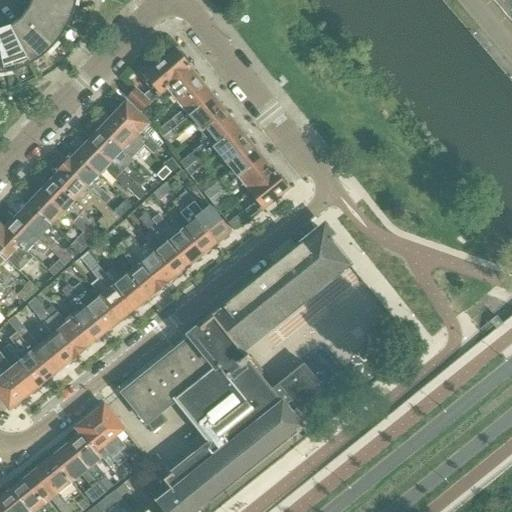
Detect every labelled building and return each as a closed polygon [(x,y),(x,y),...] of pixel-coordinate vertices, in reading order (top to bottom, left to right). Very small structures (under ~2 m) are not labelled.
[(31,0),(30,7),(68,25),(70,21),(72,16),(73,11),(74,6),(75,1),(75,0),(31,0)] [(30,7),(22,18),(52,48),(54,46),(57,42),(61,37),(63,33),(65,30),(68,25),(30,7)] [(22,18),(10,27),(30,64),(33,63),(37,60),(42,57),(46,53),(50,49),(52,48),(22,18)] [(10,27),(0,30),(0,50),(4,73),(8,73),(13,71),(18,70),(23,68),(30,64),(10,27)] [(150,103),(157,96),(173,83),(175,85),(182,78),(180,75),(188,68),(190,66),(178,51),(176,52),(174,50),(166,57),(168,59),(156,69),(154,67),(145,74),(147,77),(146,78),(141,83),(149,91),(143,96),(150,103)] [(170,95),(176,102),(200,83),(199,82),(200,79),(196,74),(193,74),(188,68),(180,75),(182,78),(175,85),(173,83),(157,96),(162,101),(170,95)] [(157,131),(162,138),(212,98),(207,91),(208,88),(204,83),(200,83),(176,102),(182,110),(157,131)] [(129,100),(126,103),(138,115),(150,103),(143,96),(135,89),(134,90),(133,90),(127,96),(128,97),(127,98),(129,100)] [(193,124),(200,132),(224,113),(224,112),(225,109),(221,104),(217,104),(212,98),(162,138),(167,145),(193,124)] [(118,112),(112,117),(119,124),(122,121),(129,128),(127,129),(152,153),(153,154),(159,148),(155,144),(159,140),(148,124),(138,115),(126,103),(125,104),(122,104),(117,108),(118,112)] [(179,163),(185,170),(236,128),(231,122),(232,119),(228,114),(225,114),(224,113),(200,132),(207,141),(179,163)] [(102,128),(101,129),(124,150),(130,144),(146,159),(152,153),(127,129),(129,128),(122,121),(119,124),(112,117),(109,121),(106,120),(101,125),(102,128)] [(218,155),(225,163),(249,144),(248,143),(249,140),(245,135),(242,135),(236,128),(185,170),(190,177),(218,155)] [(94,137),(88,142),(95,149),(97,147),(104,154),(103,155),(145,196),(152,189),(134,172),(118,157),(124,150),(101,129),(100,130),(97,129),(93,134),(94,137)] [(78,154),(77,154),(99,176),(105,170),(125,189),(139,201),(145,196),(103,155),(104,154),(97,147),(95,149),(88,142),(85,146),(82,146),(77,150),(78,154)] [(209,200),(214,196),(261,159),(256,152),(257,149),(253,144),(249,144),(225,163),(231,171),(203,193),(209,200)] [(79,180),(106,205),(112,200),(93,182),(99,176),(77,154),(77,155),(73,155),(61,167),(71,175),(73,172),(80,179),(79,180)] [(164,164),(172,172),(178,168),(171,158),(164,164)] [(214,196),(209,200),(214,207),(242,185),(249,193),(275,172),(269,165),(266,165),(261,159),(214,196)] [(53,180),(75,201),(85,211),(92,205),(103,216),(97,223),(106,231),(120,218),(114,213),(106,205),(79,180),(80,179),(73,172),(71,175),(61,167),(53,176),(53,179),(53,180)] [(275,172),(249,193),(255,201),(228,223),(234,231),(250,218),(288,188),(275,172)] [(45,188),(39,194),(47,201),(49,198),(56,205),(55,206),(72,223),(77,228),(82,233),(88,227),(83,222),(78,217),(79,217),(69,207),(75,201),(53,180),(52,181),(49,180),(44,185),(45,188)] [(166,184),(153,195),(158,201),(171,190),(166,184)] [(185,191),(178,197),(202,228),(201,229),(207,237),(210,235),(216,242),(220,239),(223,240),(228,236),(228,233),(229,232),(210,207),(202,213),(185,191)] [(29,204),(29,205),(51,227),(57,220),(67,230),(72,223),(55,206),(56,205),(49,198),(47,201),(39,194),(36,197),(33,197),(29,201),(29,204)] [(188,224),(182,229),(201,254),(202,253),(205,254),(210,250),(210,247),(216,242),(210,235),(207,237),(201,229),(202,228),(178,197),(171,202),(188,224)] [(126,201),(114,213),(120,218),(132,207),(126,201)] [(21,214),(15,219),(22,226),(25,224),(32,230),(31,232),(49,249),(66,265),(72,259),(65,252),(54,243),(45,233),(51,227),(29,205),(28,206),(25,205),(20,210),(21,214)] [(147,242),(174,276),(174,275),(178,277),(183,273),(183,269),(189,263),(183,256),(180,259),(174,251),(175,249),(153,221),(146,213),(139,219),(150,233),(144,238),(147,242)] [(160,216),(153,221),(175,249),(174,251),(180,259),(183,256),(189,263),(192,261),(196,262),(201,258),(200,254),(201,254),(182,229),(175,235),(160,216)] [(9,222),(3,228),(2,229),(27,252),(27,251),(32,246),(42,255),(49,249),(31,232),(32,230),(25,224),(22,226),(15,219),(12,223),(9,222)] [(0,253),(6,260),(14,252),(24,262),(30,255),(27,251),(27,252),(2,229),(3,228),(0,225),(0,253)] [(190,511),(192,511),(196,510),(214,495),(215,496),(224,489),(223,488),(241,473),(242,474),(251,468),(250,466),(268,451),(269,453),(277,446),(276,445),(295,430),(296,431),(297,431),(298,431),(299,431),(299,430),(299,426),(300,426),(298,423),(298,422),(290,412),(297,407),(298,408),(299,407),(300,408),(301,408),(300,407),(309,399),(310,400),(311,399),(310,398),(322,388),(313,377),(314,377),(313,376),(312,376),(304,367),(305,366),(304,365),(303,366),(302,365),(291,375),(290,374),(289,375),(280,383),(280,382),(279,383),(279,384),(271,390),(241,352),(244,349),(344,268),(344,269),(350,265),(334,245),(334,243),(333,242),(333,241),(332,240),(331,239),(329,239),(328,239),(327,237),(322,230),(193,334),(193,335),(193,336),(122,393),(153,432),(167,421),(160,413),(176,400),(210,443),(165,480),(190,511)] [(82,233),(78,238),(70,246),(78,253),(79,254),(92,242),(82,233)] [(133,268),(127,274),(146,298),(147,297),(150,299),(163,288),(156,278),(152,281),(146,273),(147,272),(123,242),(120,236),(113,242),(133,268)] [(130,236),(123,242),(147,272),(146,273),(152,281),(156,278),(163,288),(174,280),(173,277),(174,276),(147,242),(139,248),(130,236)] [(78,253),(70,246),(65,252),(72,259),(78,253)] [(106,291),(99,296),(119,320),(120,319),(123,320),(128,317),(128,313),(134,308),(128,300),(125,303),(118,295),(120,294),(98,266),(86,252),(80,258),(106,291)] [(0,279),(10,289),(17,282),(0,266),(6,260),(0,253),(0,279)] [(47,272),(52,276),(65,265),(59,260),(47,272)] [(107,264),(98,266),(120,294),(118,295),(125,303),(128,300),(134,308),(138,305),(141,306),(146,302),(145,299),(146,298),(127,274),(120,279),(112,269),(111,270),(107,264)] [(0,289),(2,292),(7,297),(12,291),(10,289),(0,279),(0,289)] [(17,296),(24,302),(38,289),(31,283),(17,296)] [(79,283),(72,289),(93,315),(91,317),(98,325),(101,322),(107,330),(110,327),(114,328),(119,324),(118,321),(119,320),(99,296),(93,288),(87,293),(79,283)] [(78,313),(72,318),(91,342),(92,342),(95,343),(100,339),(100,335),(107,330),(101,322),(98,325),(91,317),(93,315),(72,289),(69,285),(61,291),(78,313)] [(51,334),(45,340),(64,364),(65,364),(68,365),(81,354),(73,345),(70,347),(63,339),(65,338),(44,312),(34,298),(28,304),(51,334)] [(52,306),(44,312),(65,338),(63,339),(70,347),(73,345),(81,354),(91,346),(91,343),(91,342),(72,318),(71,318),(69,315),(62,320),(52,306)] [(511,315),(503,323),(502,323),(499,327),(511,341),(511,329),(510,328),(511,326),(511,315)] [(7,323),(17,334),(38,359),(36,361),(43,369),(46,366),(52,374),(55,371),(59,372),(63,368),(63,365),(64,364),(45,340),(38,345),(30,335),(29,335),(24,327),(23,328),(13,317),(7,323)] [(24,357),(17,362),(37,386),(41,387),(45,383),(45,379),(52,374),(46,366),(43,369),(36,361),(38,359),(17,334),(11,339),(24,357)] [(0,368),(10,382),(8,383),(15,391),(18,388),(24,396),(28,393),(31,394),(36,390),(36,387),(37,386),(17,362),(10,367),(8,365),(9,365),(0,353),(0,368)] [(10,382),(0,368),(0,398),(9,409),(10,408),(13,409),(18,405),(18,401),(24,396),(18,388),(15,391),(8,383),(10,382)] [(104,406),(89,418),(95,426),(98,423),(105,431),(102,433),(132,469),(135,463),(130,457),(131,456),(116,437),(124,431),(104,406)] [(76,428),(79,432),(97,453),(103,448),(108,454),(102,459),(109,468),(116,463),(126,476),(133,470),(132,469),(102,433),(105,431),(98,423),(95,426),(89,418),(76,428)] [(73,441),(67,446),(73,455),(77,452),(82,460),(80,461),(106,492),(113,486),(104,475),(95,464),(102,459),(97,453),(79,432),(73,437),(73,441)] [(43,465),(37,470),(71,511),(81,511),(89,506),(80,494),(73,500),(65,489),(81,475),(91,488),(99,498),(106,492),(80,461),(82,460),(77,452),(73,455),(67,446),(63,449),(60,448),(55,452),(55,455),(50,459),(47,458),(42,462),(43,465)] [(159,476),(154,469),(140,480),(145,487),(159,476)] [(25,480),(24,480),(44,505),(51,500),(60,511),(71,511),(37,470),(33,473),(30,472),(25,476),(25,480)] [(16,487),(9,493),(15,500),(17,499),(24,506),(23,507),(27,511),(39,511),(38,510),(44,505),(24,480),(24,481),(20,480),(16,484),(16,487)] [(155,501),(164,511),(197,511),(196,510),(192,511),(190,511),(165,480),(159,484),(166,492),(155,501)] [(123,484),(115,490),(121,498),(129,491),(123,484)] [(99,498),(91,488),(84,494),(92,503),(99,498)] [(115,490),(96,506),(100,510),(101,510),(102,511),(121,498),(115,490)] [(0,507),(4,511),(27,511),(23,507),(24,506),(17,499),(15,500),(9,493),(5,496),(0,495),(0,507)]
